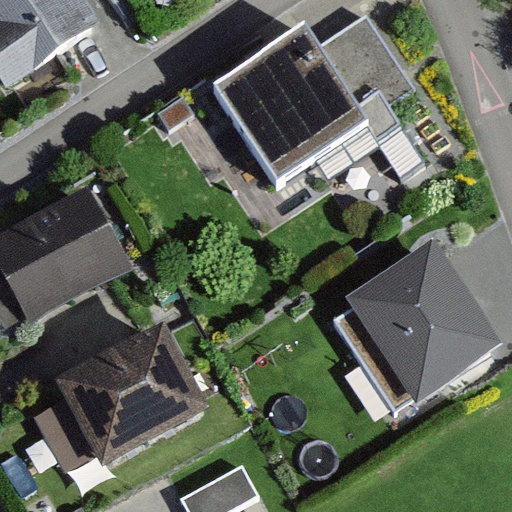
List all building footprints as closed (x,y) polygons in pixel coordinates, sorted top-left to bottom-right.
[(87,0),(0,0),(0,67),(22,100),(113,40),(87,0)] [(319,26),(213,95),(281,198),(368,142),(378,157),(421,129),(411,114),(430,102),(374,16),(331,44),(319,26)] [(99,200),(0,251),(0,257),(40,334),(141,281),(99,200)] [(491,357),(430,264),(334,326),(362,369),(387,352),(420,402),(491,357)] [(177,335),(71,393),(115,473),(221,416),(177,335)] [(192,498),(198,511),(238,511),(268,496),(252,466),(192,498)]
